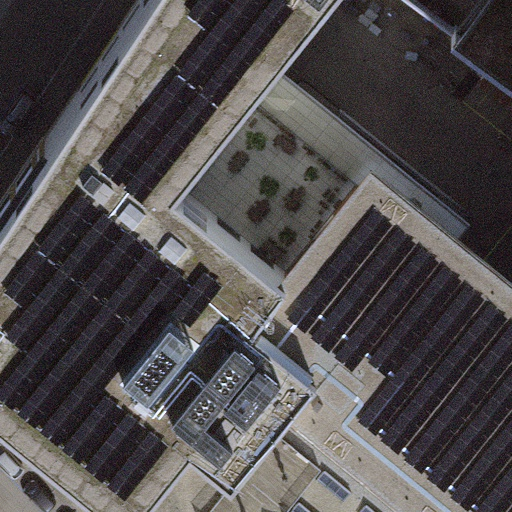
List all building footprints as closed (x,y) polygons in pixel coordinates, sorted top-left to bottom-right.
[(247,299),(355,169),(245,78),(289,21),(306,0),(132,0),(129,5),(45,132),(247,299)] [(511,0),(469,0),(451,25),(511,71),(511,0)] [(247,299),(45,132),(0,201),(0,394),(141,511),(470,511),(490,488),(316,347),(425,223),(511,292),(511,259),(375,147),(355,169),(247,299)] [(316,347),(490,488),(511,458),(511,292),(425,223),(316,347)] [(511,511),(511,458),(490,488),(470,511),(511,511)]
